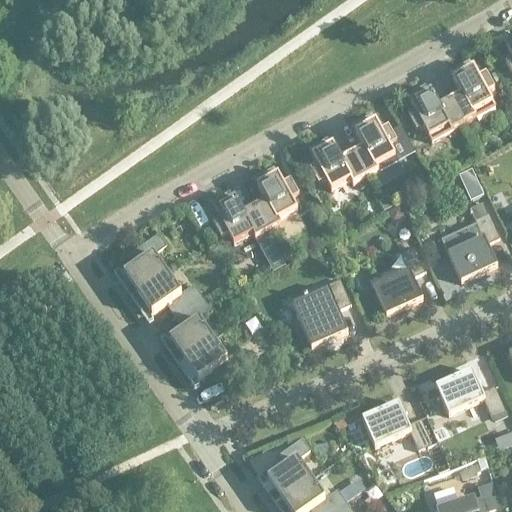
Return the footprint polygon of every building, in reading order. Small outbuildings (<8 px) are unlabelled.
[(461,97),(450,103),(463,128),(476,121),(474,116),(493,106),(487,96),(494,92),(486,76),(479,80),(470,64),(450,74),(453,81),(452,82),(461,97)] [(451,135),(463,128),(450,103),(439,109),(427,87),(407,98),(410,104),(409,105),(415,115),(408,119),(416,135),(423,131),(429,141),(448,130),(451,135)] [(363,151),(352,157),(366,181),(378,174),(376,170),(395,159),(390,149),(397,145),(388,130),(381,134),(372,117),(352,128),(356,134),(355,135),(363,151)] [(353,188),(366,181),(352,157),(341,163),(329,140),(309,151),(313,158),(312,158),(317,169),(310,172),(319,188),(326,184),(331,194),(350,184),(353,188)] [(265,204),(254,210),(268,235),(281,228),(278,223),(297,213),(292,203),(299,199),(290,183),(283,187),(274,170),(254,181),(258,188),(257,188),(265,204)] [(478,180),(466,186),(472,201),(485,195),(478,180)] [(255,242),(268,235),(254,210),(243,216),(231,194),(211,205),(215,211),(214,212),(219,222),(212,226),(221,241),(228,238),(233,248),(253,237),(255,242)] [(387,198),(378,203),(384,212),(392,207),(387,198)] [(441,243),(448,257),(461,286),(497,270),(487,248),(500,242),(483,206),(469,212),(476,227),(441,243)] [(399,210),(388,215),(393,224),(396,224),(404,220),(399,210)] [(124,278),(138,299),(167,278),(154,258),(166,250),(158,238),(137,253),(144,264),(124,278)] [(386,320),(423,303),(413,281),(426,276),(414,250),(400,256),(409,275),(373,290),(386,320)] [(181,298),(167,278),(138,299),(152,319),(173,304),(182,317),(203,302),(194,289),(181,298)] [(291,304),(299,323),(311,352),(348,336),(339,314),(351,309),(340,283),(291,304)] [(212,315),(203,302),(182,317),(190,329),(170,344),(184,364),(213,343),(199,324),(212,315)] [(276,346),(267,334),(258,341),(266,353),(276,346)] [(227,363),(213,343),(184,364),(198,384),(219,370),(226,380),(247,365),(240,354),(227,363)] [(506,415),(495,390),(482,396),(472,374),(435,390),(449,419),(484,403),(492,422),(506,415)] [(432,448),(421,422),(408,428),(399,406),(362,422),(375,451),(410,436),(418,454),(432,448)] [(288,469),(267,483),(282,504),(311,483),(297,463),(310,455),(302,443),(281,458),(288,469)] [(483,460),(476,463),(477,466),(480,473),(487,470),(483,460)] [(477,466),(458,474),(462,482),(481,475),(480,473),(477,466)] [(325,502),(311,483),(282,504),(287,511),(312,511),(316,509),(318,511),(339,511),(347,507),(337,494),(325,502)] [(349,485),(339,492),(346,503),(357,496),(349,485)] [(480,501),(475,502),(444,511),(497,511),(500,511),(492,486),(477,491),(480,501)]
